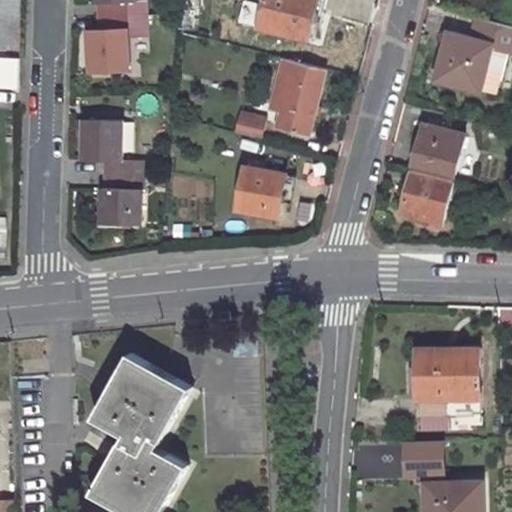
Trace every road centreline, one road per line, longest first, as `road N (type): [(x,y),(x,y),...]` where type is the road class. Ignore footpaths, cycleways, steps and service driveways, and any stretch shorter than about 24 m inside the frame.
road 1 (residential): [(50,0),(42,305)]
road 2 (residential): [(340,278),(42,305)]
road 3 (residential): [(340,278),(407,0)]
road 4 (residential): [(340,278),(325,511)]
road 5 (residential): [(340,278),(511,283)]
